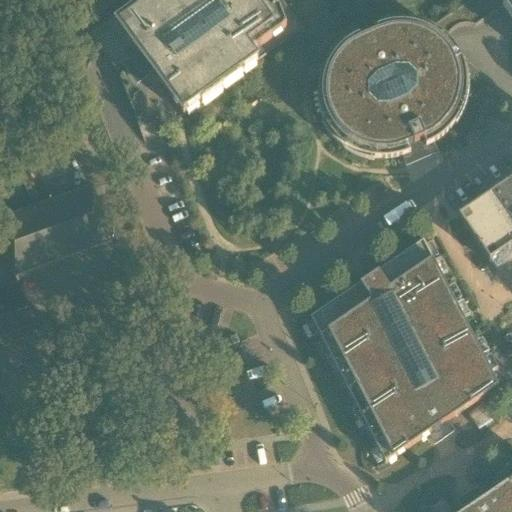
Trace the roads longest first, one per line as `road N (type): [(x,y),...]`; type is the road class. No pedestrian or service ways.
road 1 (residential): [(313,473),(313,441),(257,306),(511,130)]
road 2 (residential): [(7,511),(210,487)]
